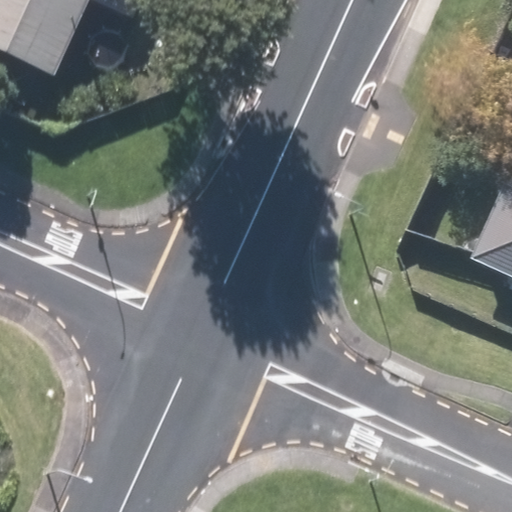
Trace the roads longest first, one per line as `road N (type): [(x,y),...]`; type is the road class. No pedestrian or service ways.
road 1 (tertiary): [(203,329),(352,0)]
road 2 (residential): [(203,329),(511,471)]
road 3 (residential): [(0,234),(203,329)]
road 4 (tertiary): [(120,511),(203,329)]
